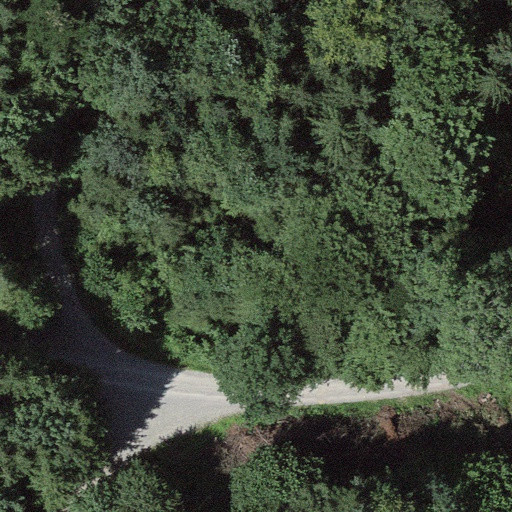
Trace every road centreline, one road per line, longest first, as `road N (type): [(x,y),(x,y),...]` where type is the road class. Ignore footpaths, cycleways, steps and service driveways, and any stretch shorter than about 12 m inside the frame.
road 1 (track): [(128,381),(81,329),(53,261),(45,176),(82,81),(143,0)]
road 2 (track): [(128,381),(289,396),(411,382),(511,351)]
road 3 (track): [(128,381),(124,450),(66,511)]
road 4 (track): [(0,355),(128,381)]
